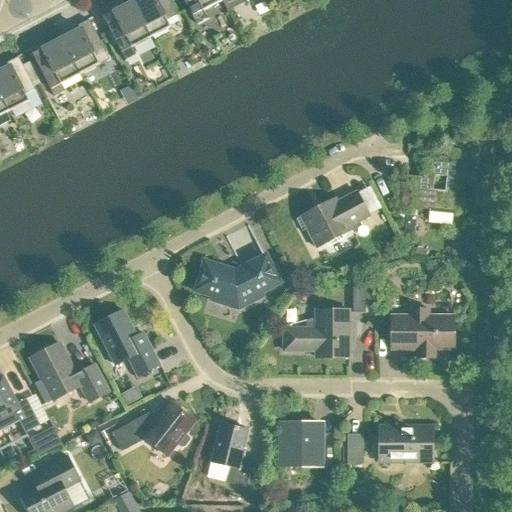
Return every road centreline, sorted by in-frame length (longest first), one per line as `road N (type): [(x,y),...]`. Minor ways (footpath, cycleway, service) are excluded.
road 1 (residential): [(149,264),(204,369),(224,387),(441,391),(452,399),(461,411),(460,511)]
road 2 (residential): [(149,264),(375,150)]
road 3 (residential): [(0,342),(149,264)]
